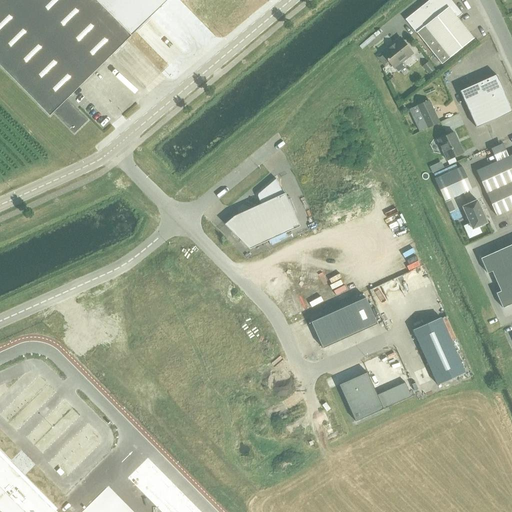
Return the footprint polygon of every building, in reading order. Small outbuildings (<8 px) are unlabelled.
[(0,0),(0,65),(50,116),(54,112),(75,133),(88,120),(67,99),(132,36),(168,0),(0,0)] [(442,64),(474,39),(457,17),(461,14),(449,0),(431,0),(407,20),(417,32),(417,33),(442,64)] [(385,67),(390,63),(394,68),(413,53),(401,38),(382,53),(377,57),(385,67)] [(428,62),(423,66),(429,74),(434,70),(428,62)] [(496,75),(481,82),(460,91),(460,92),(476,128),(494,120),(511,111),(511,109),(504,91),(496,75)] [(429,100),(417,106),(427,128),(439,123),(429,100)] [(443,121),(448,131),(467,122),(462,112),(443,121)] [(454,132),(438,140),(447,160),(463,153),(456,140),(457,140),(454,132)] [(497,216),(511,209),(511,154),(476,171),(497,216)] [(462,167),(435,179),(445,201),(472,189),(462,167)] [(293,212),(285,193),(283,194),(280,186),(276,179),(268,186),(259,194),(258,194),(258,195),(258,196),(258,197),(260,200),(261,204),(246,211),(234,216),(225,224),(237,236),(250,249),(273,239),(293,230),(294,229),(290,221),(287,215),(293,212)] [(473,229),(487,223),(477,200),(463,207),(473,229)] [(451,201),(445,203),(450,213),(455,211),(451,201)] [(461,209),(450,214),(453,219),(463,214),(461,209)] [(511,244),(504,248),(481,259),(484,265),(487,273),(490,272),(492,271),(496,280),(497,283),(501,291),(499,292),(496,293),(499,300),(503,308),(511,304),(511,244)] [(378,324),(366,298),(311,322),(323,349),(378,324)] [(438,385),(465,373),(441,318),(413,330),(438,385)] [(339,385),(342,391),(346,401),(356,422),(412,397),(405,383),(378,395),(367,372),(339,385)] [(0,511),(57,511),(56,510),(57,508),(56,507),(54,507),(27,480),(24,477),(22,478),(21,479),(7,465),(8,463),(9,462),(0,453),(0,511)]
